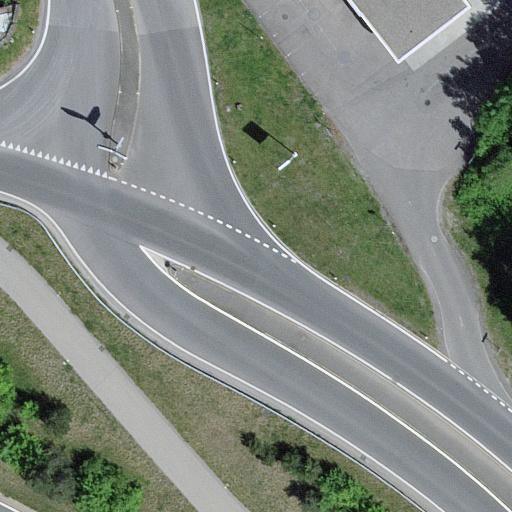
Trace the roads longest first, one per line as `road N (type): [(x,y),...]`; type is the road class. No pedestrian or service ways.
road 1 (secondary): [(74,195),(105,245),(162,304),(408,460),(466,511)]
road 2 (primary): [(511,446),(313,304),(197,246)]
road 3 (secondary): [(197,246),(184,209),(159,0)]
road 4 (secondary): [(76,0),(74,195)]
road 5 (primary): [(197,246),(74,195)]
